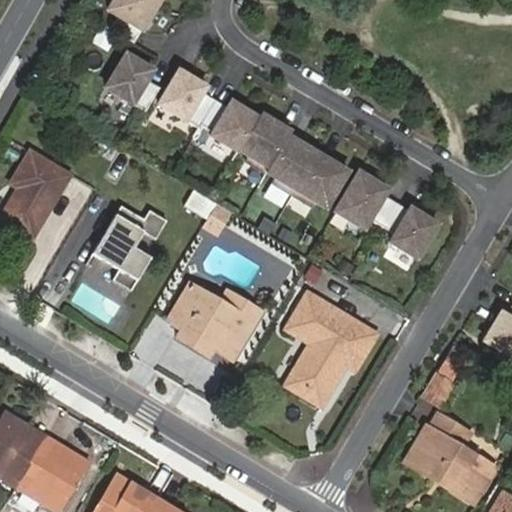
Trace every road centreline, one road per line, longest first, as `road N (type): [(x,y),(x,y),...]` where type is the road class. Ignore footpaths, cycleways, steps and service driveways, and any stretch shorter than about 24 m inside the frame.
road 1 (residential): [(0,325),(308,511)]
road 2 (residential): [(501,208),(321,511)]
road 3 (residential): [(501,192),(242,39),(226,18),(229,0)]
